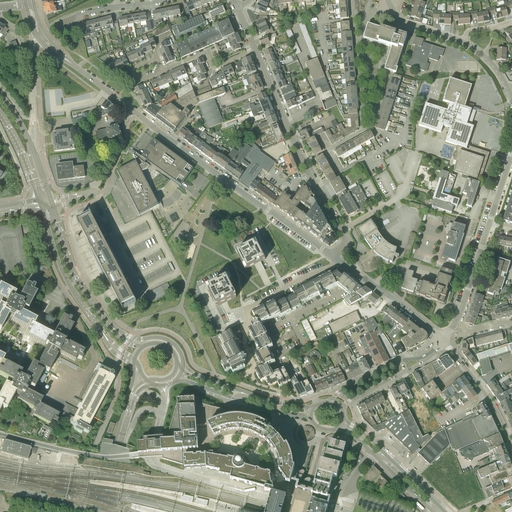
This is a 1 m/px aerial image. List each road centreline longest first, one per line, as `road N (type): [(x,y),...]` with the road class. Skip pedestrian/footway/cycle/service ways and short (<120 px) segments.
road 1 (residential): [(334,257),(62,57)]
road 2 (residential): [(334,257),(344,236),(255,50)]
road 3 (residential): [(249,371),(247,311),(339,262)]
road 4 (secondary): [(133,368),(95,511)]
road 5 (secondary): [(39,203),(64,276),(100,329)]
road 6 (tertiary): [(176,380),(310,417)]
road 7 (secondary): [(108,323),(78,281),(51,201)]
road 8 (residential): [(444,342),(339,262)]
road 9 (residential): [(362,130),(352,0)]
road 10 (tertiary): [(439,506),(343,419)]
road 11 (tertiary): [(337,428),(433,511)]
road 12 (residential): [(511,448),(486,395),(444,342)]
road 13 (residential): [(444,342),(489,225)]
road 14 (secondary): [(101,511),(133,394)]
